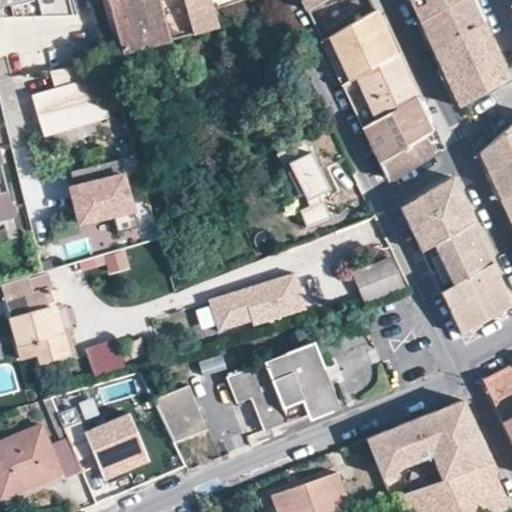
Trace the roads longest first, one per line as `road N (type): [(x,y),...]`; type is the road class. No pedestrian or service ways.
road 1 (residential): [(128,511),(189,480),(464,374)]
road 2 (residential): [(383,200),(289,0)]
road 3 (residential): [(458,362),(383,200)]
road 4 (residential): [(389,0),(460,153)]
road 5 (residential): [(460,153),(511,262)]
